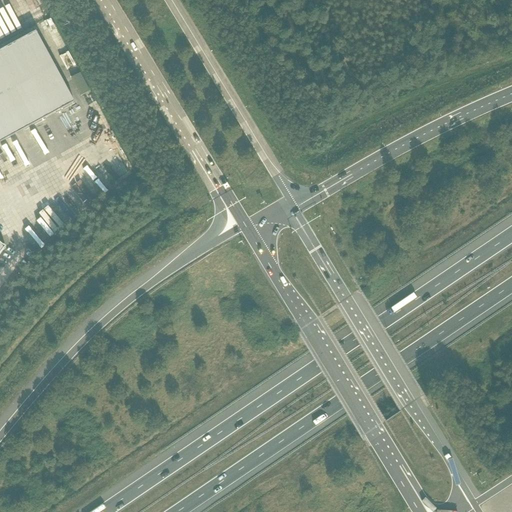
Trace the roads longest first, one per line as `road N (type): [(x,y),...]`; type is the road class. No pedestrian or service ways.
road 1 (motorway): [(511,236),(104,511)]
road 2 (motorway): [(185,511),(511,288)]
road 3 (primary): [(473,503),(290,202)]
road 4 (primary): [(245,225),(419,511)]
road 5 (motorway): [(245,225),(132,297),(0,436)]
road 6 (tertiary): [(107,0),(245,225)]
road 7 (motorway): [(511,90),(290,202)]
road 8 (tertiary): [(290,202),(167,0)]
